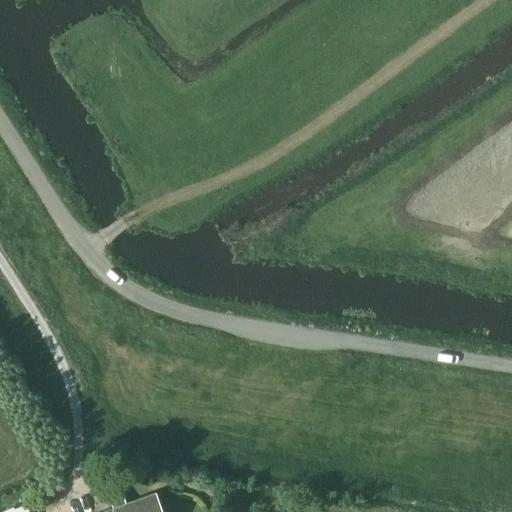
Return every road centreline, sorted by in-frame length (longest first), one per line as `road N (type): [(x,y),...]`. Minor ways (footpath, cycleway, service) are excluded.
road 1 (unclassified): [(511,365),(176,309),(117,283),(86,249)]
road 2 (track): [(129,220),(258,160),(493,0)]
road 3 (unclassified): [(86,249),(0,118)]
